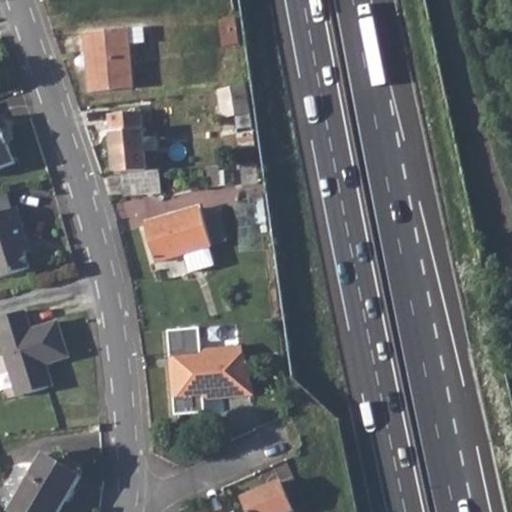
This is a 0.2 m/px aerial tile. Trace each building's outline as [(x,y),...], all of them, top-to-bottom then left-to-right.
[(235,17),(219,19),(223,44),(239,42),(235,17)] [(143,25),(86,30),(91,90),(134,87),(130,44),(144,43),(143,25)] [(246,86),(222,89),(225,115),(233,115),(236,135),(229,136),(231,149),(255,147),(246,86)] [(208,90),(182,94),(183,105),(210,103),(208,90)] [(110,116),(116,172),(122,172),(149,170),(143,113),(110,116)] [(0,166),(16,161),(0,125),(0,166)] [(160,169),(122,172),(124,194),(161,193),(160,169)] [(17,207),(0,212),(0,276),(29,268),(20,241),(27,239),(17,207)] [(200,208),(144,225),(155,261),(186,251),(192,270),(216,263),(200,208)] [(69,357),(59,321),(32,329),(26,310),(0,318),(0,336),(19,396),(50,387),(43,365),(69,357)] [(42,452),(7,511),(58,511),(80,475),(42,452)] [(279,480),(244,496),(251,511),(285,511),(292,509),(279,480)]
